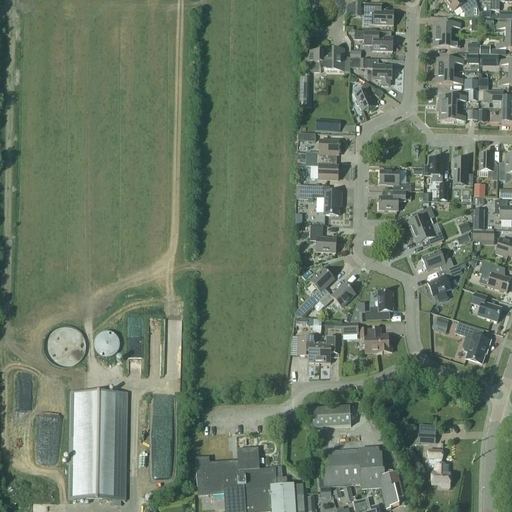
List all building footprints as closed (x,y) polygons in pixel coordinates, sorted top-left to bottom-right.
[(443,0),(453,13),(461,7),(466,13),(476,6),(474,0),(443,0)] [(490,0),(491,11),(500,12),(499,0),(490,0)] [(355,6),(348,5),(347,9),(346,17),(354,18),(355,6)] [(365,6),(364,20),(369,20),(369,26),(374,26),(374,27),(393,27),(393,13),(381,13),(381,7),(365,6)] [(433,24),(433,37),(451,37),(451,30),(460,30),(460,25),(451,25),(433,24)] [(506,31),(506,39),(511,38),(511,26),(506,26),(497,26),(497,31),(506,31)] [(392,41),(393,40),(379,39),(379,33),(355,32),(354,42),(366,42),(366,48),(373,48),(373,53),(392,54),(392,47),(394,46),(394,41),(392,41)] [(451,37),(433,37),(433,49),(450,49),(460,49),(460,45),(450,45),(451,37)] [(511,38),(506,39),(506,46),(496,46),(496,50),(506,51),(511,51),(511,38)] [(468,45),(468,55),(478,56),(479,45),(468,45)] [(480,47),(480,56),(490,56),(490,47),(480,47)] [(345,50),(332,50),(332,54),(323,54),(323,53),(310,53),(309,73),(321,74),(321,72),(326,72),(326,73),(344,73),(344,59),(345,50)] [(467,65),(478,65),(479,56),(467,56),(467,65)] [(497,57),(480,57),(480,66),(497,66),(497,57)] [(390,81),(391,81),(392,67),(378,67),(378,61),(350,60),(350,69),(373,70),(372,81),(381,81),(381,86),(383,88),(388,88),(390,86),(390,81)] [(436,60),(436,73),(454,73),(454,66),(463,66),(463,61),(454,61),(436,60)] [(509,67),(509,75),(511,74),(511,62),(509,62),(509,63),(500,62),(500,67),(509,67)] [(454,73),(436,73),(436,85),(453,85),(462,85),(463,81),(453,81),(454,73)] [(511,74),(509,75),(508,82),(499,82),(499,87),(509,87),(511,87),(511,74)] [(309,107),(310,77),(300,77),(299,101),(303,101),(303,107),(309,107)] [(466,81),(466,91),(478,92),(478,81),(466,81)] [(378,91),(365,84),(361,90),(363,94),(355,97),(357,100),(355,102),(357,106),(359,106),(362,113),(374,108),(369,97),(373,95),(375,97),(378,91)] [(469,102),(479,102),(478,92),(469,92),(469,102)] [(502,104),(502,112),(511,111),(511,99),(503,99),(503,93),(484,93),(483,103),(483,104),(491,105),(491,104),(502,104)] [(439,97),(439,110),(457,110),(457,103),(466,103),(466,98),(457,98),(439,97)] [(457,110),(439,110),(439,122),(456,123),(456,122),(466,123),(466,118),(456,118),(457,110)] [(467,122),(477,122),(478,112),(468,111),(467,122)] [(511,111),(502,112),(501,119),(492,119),(492,123),(501,124),(511,124),(511,111)] [(326,122),(326,131),(339,132),(339,123),(326,122)] [(339,143),(319,142),(319,155),(306,154),(306,155),(297,155),(297,161),(306,161),(336,162),(336,157),(338,157),(339,143)] [(492,182),(498,182),(498,168),(493,168),(493,156),(480,155),(479,173),(488,173),(487,179),(492,179),(492,182)] [(424,167),(424,177),(442,178),(443,160),(429,160),(429,168),(424,167)] [(318,181),(338,182),(338,168),(336,168),(336,162),(306,161),(306,168),(319,168),(318,181)] [(454,161),(453,180),(453,187),(473,187),(473,176),(467,176),(468,161),(454,161)] [(393,192),(411,193),(411,186),(399,186),(399,173),(380,172),(380,186),(393,187),(393,192)] [(439,202),(448,203),(448,186),(439,185),(439,202)] [(339,203),(341,203),(341,195),(329,194),(329,188),(299,187),(299,201),(313,202),(313,200),(325,200),(324,217),(338,217),(339,203)] [(475,191),(474,199),(484,199),(485,191),(475,191)] [(499,199),(511,199),(511,191),(500,191),(499,199)] [(379,212),(398,213),(398,202),(411,202),(411,193),(393,193),(393,199),(379,198),(379,212)] [(500,222),(511,221),(511,208),(511,209),(511,203),(495,203),(495,216),(500,216),(500,222)] [(408,224),(412,235),(431,227),(429,221),(434,218),(431,209),(417,214),(419,220),(408,224)] [(482,231),(483,217),(474,217),(473,231),(482,231)] [(461,235),(471,232),(469,226),(459,230),(461,235)] [(431,227),(412,235),(416,246),(428,241),(430,247),(444,241),(440,232),(434,234),(431,227)] [(316,254),(335,255),(336,241),(322,240),(323,228),(310,228),(310,243),(317,243),(316,254)] [(493,241),(493,233),(472,233),(472,241),(493,241)] [(511,244),(500,240),(496,255),(507,259),(508,257),(511,258),(511,245),(511,246),(511,244)] [(440,267),(442,273),(454,268),(450,260),(443,262),(439,252),(422,259),(427,272),(440,267)] [(487,288),(506,295),(511,280),(494,275),(497,267),(483,263),(479,275),(490,279),(487,288)] [(454,268),(442,273),(438,274),(440,280),(428,285),(433,298),(451,291),(447,280),(457,276),(454,268)] [(313,296),(319,303),(328,294),(324,290),(334,281),(324,270),(310,283),(318,291),(313,296)] [(328,294),(319,303),(325,308),(333,300),(341,309),(355,296),(345,285),(332,298),(328,294)] [(378,309),(370,309),(370,314),(366,314),(366,322),(381,321),(381,314),(392,313),(392,294),(378,294),(378,309)] [(478,318),(497,324),(501,309),(484,304),(486,298),(475,295),(472,305),(481,308),(478,318)] [(295,315),(295,317),(303,319),(312,310),(306,304),(300,310),(297,313),(295,315)] [(364,305),(356,306),(350,324),(361,324),(361,314),(364,314),(364,305)] [(435,327),(446,331),(449,322),(438,319),(435,327)] [(307,326),(313,327),(313,332),(315,332),(321,332),(321,321),(307,320),(307,324),(307,326)] [(341,326),(342,337),(359,336),(358,324),(341,326)] [(466,360),(482,366),(487,350),(488,351),(490,343),(480,340),(483,332),(459,325),(455,335),(466,338),(462,349),(464,353),(468,354),(466,360)] [(380,337),(380,330),(360,330),(361,340),(364,340),(364,344),(365,344),(365,354),(377,354),(377,355),(382,355),(382,354),(389,354),(389,348),(388,348),(388,336),(380,337)] [(94,341),(106,360),(124,350),(112,331),(94,341)] [(309,364),(319,365),(320,345),(314,345),(314,339),(298,339),(297,357),(309,357),(309,364)] [(327,340),(327,346),(320,345),(319,365),(330,365),(330,356),(339,357),(339,341),(327,340)] [(69,501),(125,502),(127,394),(71,393),(69,501)] [(350,411),(310,413),(310,432),(351,430),(350,411)] [(418,445),(435,446),(436,435),(419,434),(418,445)] [(304,511),(302,486),(293,487),(287,487),(287,479),(282,479),(276,479),(276,474),(276,470),(260,471),(258,449),(237,451),(238,462),(209,464),(209,458),(195,459),(198,498),(224,496),(224,511),(270,511),(270,509),(273,509),(272,511),(304,511)] [(387,511),(391,511),(390,509),(399,507),(398,503),(404,502),(397,475),(391,473),(384,473),(384,472),(379,473),(377,449),(359,450),(359,456),(325,458),(322,466),(324,488),(361,486),(362,491),(381,490),(386,511),(387,511)] [(428,460),(429,460),(428,467),(436,467),(435,475),(432,475),(432,486),(442,487),(441,489),(450,489),(450,475),(447,475),(447,466),(440,466),(440,460),(442,460),(443,452),(428,451),(428,460)] [(320,489),(321,497),(331,497),(331,489),(320,489)] [(343,491),(346,505),(354,503),(351,489),(343,491)] [(368,500),(361,501),(353,503),(355,511),(379,511),(378,506),(370,508),(368,500)]
